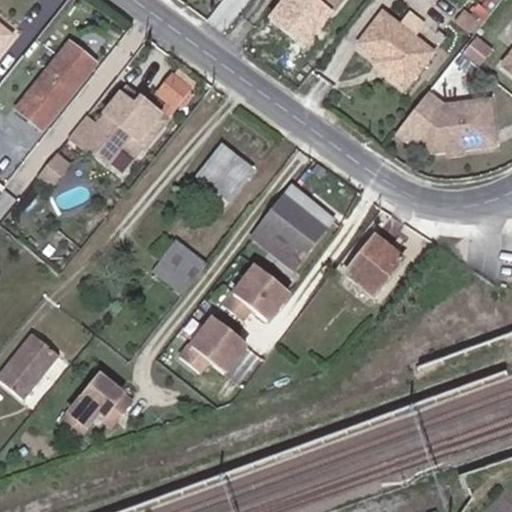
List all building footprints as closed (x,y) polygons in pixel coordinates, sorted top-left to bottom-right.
[(306,0),(329,18),(342,0),(306,0)] [(402,90),(430,52),(379,14),(354,47),(374,61),(387,71),(383,76),(402,90)] [(0,51),(9,40),(0,32),(0,51)] [(511,34),(491,61),(511,78),(511,34)] [(474,64),(487,49),(472,36),(459,51),(474,64)] [(43,133),(94,70),(69,49),(18,112),(43,133)] [(387,71),(374,61),(370,66),(383,76),(387,71)] [(180,104),(190,92),(171,78),(157,96),(168,104),(175,110),(180,104)] [(184,107),(193,96),(190,92),(180,104),(184,107)] [(440,105),(424,92),(394,132),(411,145),(414,141),(429,153),(494,143),(488,98),(440,105)] [(151,125),(157,117),(126,93),(97,130),(86,121),(61,150),(77,163),(81,158),(101,174),(113,158),(128,170),(159,131),(151,125)] [(157,117),(151,125),(159,131),(175,110),(168,104),(157,117)] [(251,175),(220,150),(188,191),(220,215),(251,175)] [(66,167),(55,158),(39,178),(50,187),(66,167)] [(325,235),(284,202),(252,243),(293,274),(325,235)] [(373,242),(344,278),(374,301),(402,265),(373,242)] [(203,269),(176,248),(155,275),(182,296),(203,269)] [(287,297),(255,273),(234,300),(249,312),(264,325),(287,297)] [(234,300),(231,298),(222,309),(239,324),(249,312),(234,300)] [(214,324),(192,352),(207,364),(222,377),(245,349),(214,324)] [(31,340),(0,379),(0,383),(25,404),(58,361),(31,340)] [(192,352),(189,350),(180,361),(198,375),(207,364),(192,352)] [(77,440),(95,418),(109,430),(128,406),(97,381),(61,427),(77,440)]
